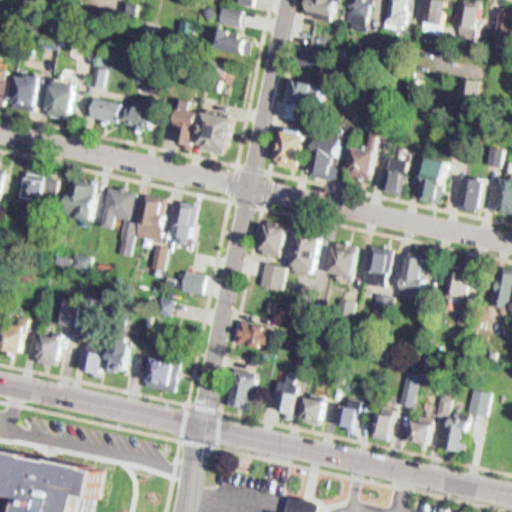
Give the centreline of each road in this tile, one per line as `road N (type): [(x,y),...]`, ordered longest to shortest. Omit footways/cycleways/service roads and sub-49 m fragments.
road 1 (tertiary): [(511,492),(0,381)]
road 2 (residential): [(511,241),(0,130)]
road 3 (residential): [(202,423),(291,0)]
